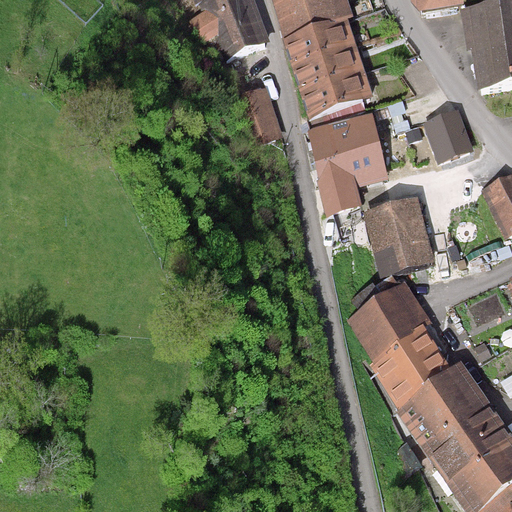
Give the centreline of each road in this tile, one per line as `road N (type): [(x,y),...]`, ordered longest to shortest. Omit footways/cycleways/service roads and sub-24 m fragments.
road 1 (residential): [(261,0),(367,511)]
road 2 (residential): [(397,0),(435,62),(511,152)]
